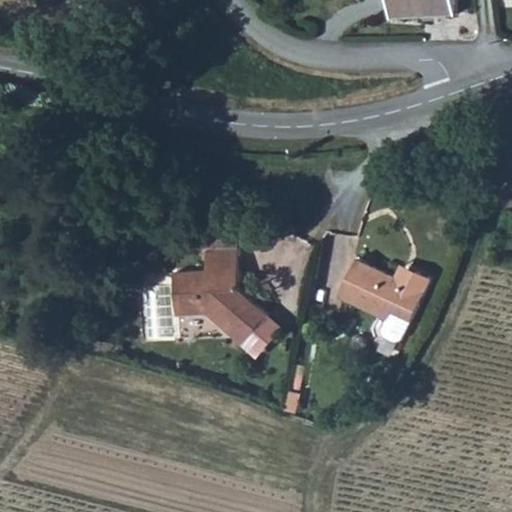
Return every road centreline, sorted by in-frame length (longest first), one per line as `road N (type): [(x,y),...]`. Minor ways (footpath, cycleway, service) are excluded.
road 1 (tertiary): [(474,85),(387,114),(276,125),(174,110),(0,66)]
road 2 (track): [(495,198),(426,364),(333,469),(326,511)]
road 3 (unclassified): [(474,85),(464,60),(352,59),(269,40),(232,0)]
